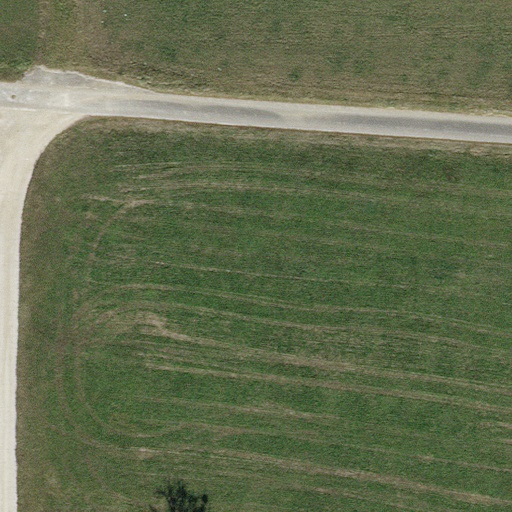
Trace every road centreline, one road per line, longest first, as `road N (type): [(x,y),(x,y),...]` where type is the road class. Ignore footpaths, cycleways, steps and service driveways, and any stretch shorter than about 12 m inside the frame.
road 1 (track): [(511,134),(0,105)]
road 2 (track): [(34,108),(6,199),(2,511)]
